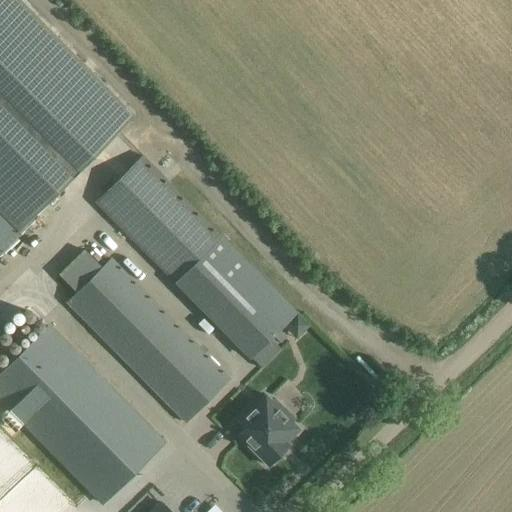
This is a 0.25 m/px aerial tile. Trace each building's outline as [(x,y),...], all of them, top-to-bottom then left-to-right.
[(0,0),(0,240),(129,111),(17,0),(0,0)] [(96,202),(251,358),(296,313),(142,157),(96,202)] [(66,303),(185,423),(229,379),(111,259),(66,303)] [(0,373),(0,400),(102,504),(163,444),(48,326),(0,373)] [(299,430),(265,395),(238,422),(244,429),(238,436),(267,466),(289,445),(286,442),(299,430)] [(169,511),(160,503),(151,511),(169,511)]
